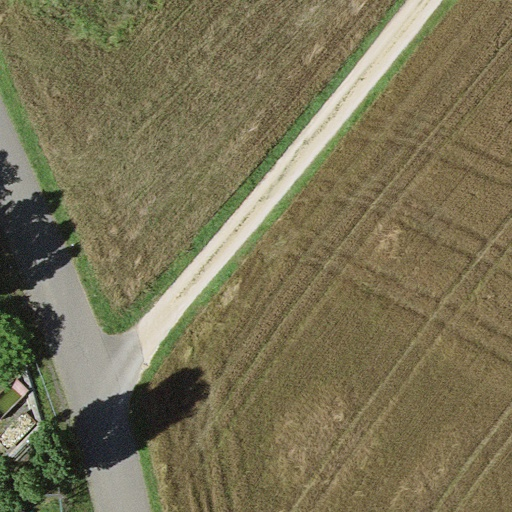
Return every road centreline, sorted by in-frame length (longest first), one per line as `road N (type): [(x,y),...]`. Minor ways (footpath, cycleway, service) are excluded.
road 1 (track): [(96,384),(429,0)]
road 2 (tertiary): [(0,146),(96,384),(122,511)]
